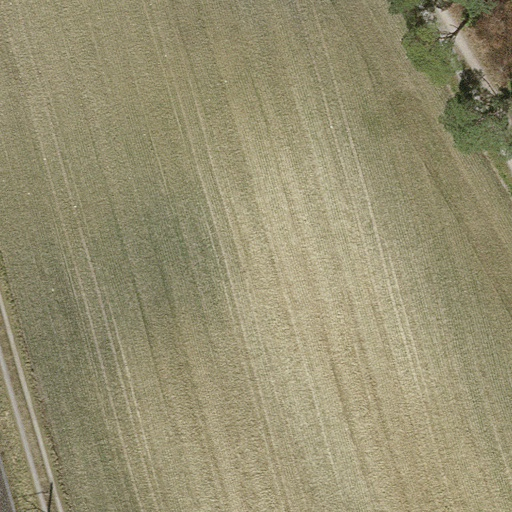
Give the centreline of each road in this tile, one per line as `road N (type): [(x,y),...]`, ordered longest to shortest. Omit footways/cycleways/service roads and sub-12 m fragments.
road 1 (track): [(0,303),(59,511)]
road 2 (track): [(511,141),(431,0)]
